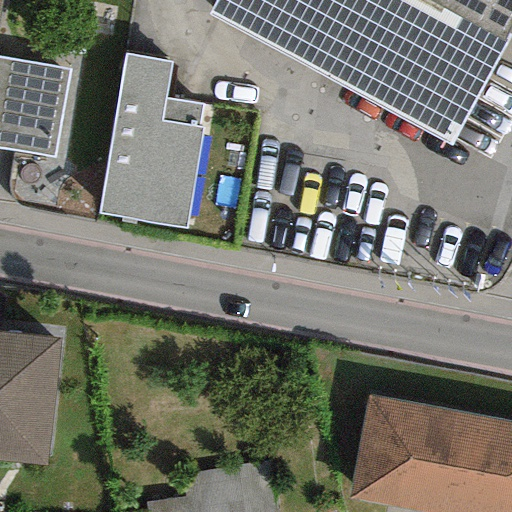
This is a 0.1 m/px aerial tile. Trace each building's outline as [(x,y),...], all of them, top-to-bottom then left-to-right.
[(0,6),(1,0),(0,0),(0,147),(50,155),(64,72),(0,61),(0,6)] [(511,0),(223,0),(211,24),(454,150),(511,27),(511,0)] [(168,65),(121,57),(96,216),(187,230),(207,104),(163,97),(168,65)] [(59,342),(0,336),(0,461),(47,466),(59,342)] [(511,511),(511,428),(366,397),(344,500),(399,511),(511,511)] [(181,500),(141,503),(142,511),(274,511),(270,465),(179,473),(181,500)]
